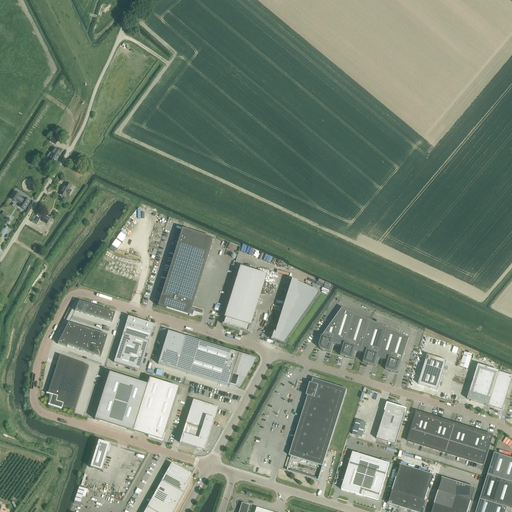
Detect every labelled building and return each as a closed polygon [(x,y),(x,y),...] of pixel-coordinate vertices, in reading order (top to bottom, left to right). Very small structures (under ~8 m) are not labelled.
[(53,136),(50,141),(55,145),(59,140),(53,136)] [(53,165),(61,152),(54,148),(50,153),(45,160),(53,165)] [(33,166),(36,168),(38,169),(43,162),(41,160),(39,158),(33,166)] [(70,190),(72,186),(66,183),(59,195),(65,198),(66,195),(68,197),(71,191),(70,190)] [(24,199),(19,197),(20,196),(14,192),(10,199),(16,203),(16,202),(20,204),(19,207),(24,210),(30,202),(24,198),(24,199)] [(38,212),(33,220),(37,223),(42,214),(38,212)] [(183,314),(185,314),(186,310),(193,312),(194,312),(202,315),(203,311),(203,310),(192,307),(213,239),(182,230),(159,302),(158,306),(183,314)] [(249,326),(250,326),(266,276),(240,267),(224,318),(225,318),(223,325),(247,332),(249,326)] [(79,302),(74,311),(75,311),(112,323),(115,313),(79,302)] [(349,311),(342,308),(322,337),(321,340),(319,346),(319,347),(319,348),(320,349),(321,350),(326,352),(330,353),(333,344),(338,346),(343,347),(340,356),(343,357),(349,359),(353,360),(355,351),(361,353),(366,354),(363,363),(367,364),(373,366),(375,367),(378,358),(383,360),(388,361),(386,370),(389,371),(390,372),(393,373),(394,373),(395,373),(396,373),(398,372),(399,370),(401,362),(409,338),(392,331),(371,321),(349,311)] [(116,355),(114,363),(135,369),(137,362),(142,364),(144,356),(139,355),(141,348),(147,350),(154,326),(145,323),(144,328),(135,325),(137,320),(128,317),(123,334),(128,336),(126,342),(121,341),(118,349),(123,350),(121,357),(116,355)] [(68,324),(57,344),(67,348),(68,346),(100,358),(107,336),(69,324),(68,324)] [(273,333),(270,340),(285,344),(289,338),(275,333),(273,333)] [(162,350),(158,364),(187,374),(229,387),(229,386),(235,388),(239,375),(245,377),(255,360),(238,355),(239,354),(194,340),(185,337),(179,356),(171,353),(167,352),(164,351),(162,350)] [(464,352),(460,367),(468,369),(472,355),(464,352)] [(47,394),(49,395),(52,396),(49,405),(61,409),(62,407),(64,407),(64,405),(73,408),(73,410),(74,410),(88,366),(59,356),(47,394)] [(427,356),(418,385),(438,391),(447,362),(427,356)] [(468,398),(467,400),(471,401),(489,406),(499,372),(480,366),(478,365),(478,367),(468,398)] [(511,376),(499,372),(489,406),(498,409),(502,410),(503,408),(506,399),(511,379),(511,376)] [(109,373),(94,420),(99,421),(100,420),(128,429),(128,430),(162,441),(166,428),(178,388),(149,379),(147,385),(109,373)] [(291,450),(289,456),(291,457),(323,467),(347,390),(343,389),(341,388),(319,381),(317,381),(313,379),(311,384),(310,384),(311,385),(308,396),(306,395),(306,396),(308,396),(305,405),(304,407),(300,419),(301,419),(300,421),(296,433),(295,435),(292,448),(291,450)] [(197,448),(198,448),(199,449),(202,449),(203,448),(205,446),(205,444),(211,425),(213,420),(214,420),(214,419),(218,408),(193,400),(179,443),(180,443),(197,448)] [(388,404),(376,439),(395,445),(406,410),(388,404)] [(417,413),(412,428),(417,430),(422,431),(426,417),(422,416),(422,415),(417,413)] [(426,417),(422,431),(426,433),(431,434),(436,419),(430,417),(430,418),(431,418),(430,419),(426,417)] [(436,419),(431,434),(436,436),(440,437),(445,423),(440,422),(441,421),(436,419)] [(357,420),(352,435),(362,438),(366,423),(363,422),(363,423),(359,421),(357,420)] [(445,423),(440,437),(445,439),(450,440),(455,425),(449,423),(449,424),(449,425),(445,423)] [(455,425),(450,440),(454,442),(459,443),(463,429),(459,428),(459,427),(460,427),(460,426),(455,425)] [(412,428),(408,442),(413,443),(417,430),(412,428)] [(463,429),(459,443),(464,445),(468,446),(473,431),(468,429),(468,430),(463,429)] [(417,430),(413,443),(418,445),(422,431),(417,430)] [(422,431),(418,445),(422,446),(426,433),(422,431)] [(473,431),(468,446),(473,448),(478,449),(482,435),(478,434),(478,433),(479,432),(473,431)] [(426,433),(422,446),(427,448),(431,434),(426,433)] [(431,434),(427,448),(432,449),(436,436),(431,434)] [(482,435),(478,449),(483,451),(487,452),(492,436),(487,435),(486,435),(487,435),(486,436),(482,435)] [(436,436),(432,449),(436,450),(440,437),(436,436)] [(440,437),(436,450),(441,452),(445,439),(440,437)] [(445,439),(441,452),(446,453),(450,440),(445,439)] [(450,440),(446,453),(450,455),(454,442),(450,440)] [(98,441),(90,468),(101,471),(107,452),(110,445),(98,441)] [(454,442),(450,455),(455,456),(459,443),(454,442)] [(459,443),(455,456),(460,458),(464,445),(459,443)] [(464,445),(460,458),(464,459),(468,446),(464,445)] [(468,446),(464,459),(469,461),(473,448),(468,446)] [(473,448),(469,461),(474,462),(478,449),(473,448)] [(478,449),(474,462),(479,464),(483,451),(478,449)] [(483,451),(479,464),(483,465),(487,452),(483,451)] [(378,501),(389,464),(353,453),(341,490),(378,501)] [(486,478),(484,486),(511,494),(511,458),(494,453),(486,478)] [(167,472),(166,472),(186,483),(186,484),(191,475),(171,464),(168,469),(167,472)] [(403,495),(414,498),(425,501),(429,489),(433,476),(433,475),(400,465),(400,466),(396,479),(396,478),(392,491),(403,495)] [(164,477),(161,481),(183,493),(188,485),(186,484),(186,483),(166,472),(165,474),(164,477)] [(438,491),(435,502),(434,504),(431,511),(455,511),(456,511),(457,511),(467,511),(471,502),(460,498),(449,495),(453,482),(442,478),(442,479),(438,492),(438,491)] [(157,489),(157,490),(178,502),(183,494),(183,493),(161,481),(159,486),(157,489)] [(449,495),(460,498),(464,485),(453,482),(449,495)] [(464,485),(460,498),(471,502),(471,501),(475,489),(464,485)] [(481,495),(511,504),(511,494),(484,486),(481,495)] [(79,487),(74,501),(80,503),(82,496),(85,497),(87,490),(79,487)] [(154,494),(152,499),(174,511),(178,503),(178,502),(157,490),(156,491),(154,494)] [(388,504),(399,508),(403,495),(392,491),(389,502),(388,504)] [(403,495),(399,508),(410,511),(414,498),(403,495)] [(479,503),(475,511),(505,511),(507,508),(511,509),(511,504),(481,495),(479,503)] [(414,498),(410,511),(412,511),(421,511),(425,501),(414,498)] [(147,506),(147,507),(155,511),(172,511),(174,511),(152,499),(149,504),(147,506)]
